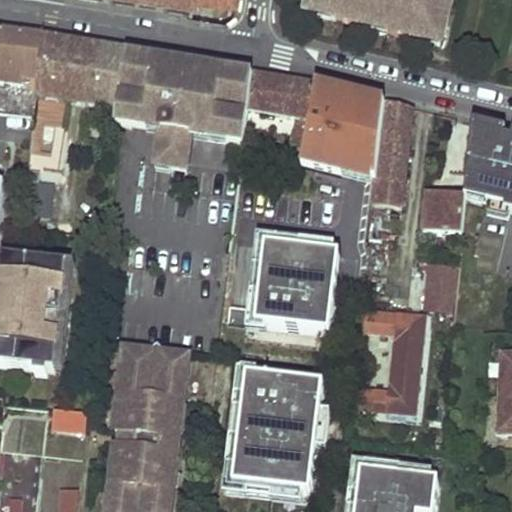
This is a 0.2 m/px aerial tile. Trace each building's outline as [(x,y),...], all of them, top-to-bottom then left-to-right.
[(342,17),(340,25),(370,33),(372,27),(396,32),(395,38),(425,45),(427,35),(446,40),(448,41),(457,0),(315,0),(313,10),(316,10),(342,17)] [(316,10),(313,20),(340,25),(342,17),(316,10)] [(370,33),(370,35),(394,41),(395,38),(396,32),(372,27),(370,33)] [(0,34),(0,85),(27,90),(30,72),(40,72),(43,41),(12,36),(0,34)] [(427,35),(425,45),(444,49),(446,40),(427,35)] [(40,72),(38,102),(67,106),(74,45),(43,41),(40,72)] [(74,45),(67,106),(90,109),(97,49),(74,45)] [(111,52),(97,49),(90,109),(121,114),(127,54),(111,52)] [(144,57),(127,54),(121,114),(120,128),(148,132),(149,127),(165,129),(164,135),(159,165),(174,168),(174,173),(189,175),(194,140),(195,134),(229,139),(228,145),(245,148),(249,111),(253,79),(242,76),(239,77),(239,78),(221,75),(143,63),(144,57)] [(221,75),(223,68),(185,63),(144,57),(143,63),(221,75)] [(253,79),(249,111),(312,125),(318,90),(253,79)] [(388,105),(318,90),(312,125),(302,170),(375,186),(380,186),(388,105)] [(371,211),(370,221),(393,223),(394,214),(404,214),(414,112),(402,109),(388,105),(380,186),(375,186),(371,211)] [(165,129),(149,127),(148,132),(164,135),(165,129)] [(493,131),(476,128),(475,137),(490,141),(493,131)] [(30,164),(33,132),(19,131),(15,162),(30,164)] [(490,141),(475,137),(469,192),(493,198),(498,180),(511,184),(511,136),(493,131),(490,141)] [(195,134),(194,140),(228,145),(229,139),(195,134)] [(467,203),(490,210),(489,219),(510,224),(511,218),(511,217),(511,184),(498,180),(493,198),(469,192),(467,203)] [(467,203),(446,201),(445,205),(430,204),(426,232),(463,236),(467,203)] [(270,232),(261,312),(336,320),(345,240),(270,232)] [(67,261),(3,254),(1,275),(29,278),(28,290),(0,287),(0,328),(23,331),(22,343),(0,340),(0,362),(36,366),(36,371),(48,372),(48,368),(56,368),(67,261)] [(56,368),(64,369),(75,261),(67,261),(56,368)] [(457,301),(459,278),(456,278),(457,269),(450,268),(449,277),(444,276),(441,300),(457,301)] [(1,275),(0,281),(0,287),(28,290),(29,278),(1,275)] [(358,413),(417,418),(426,319),(369,314),(367,335),(398,338),(392,394),(361,391),(358,413)] [(23,331),(0,328),(0,340),(22,343),(23,331)] [(173,511),(189,376),(178,375),(179,362),(180,361),(139,356),(139,357),(138,370),(126,369),(119,437),(121,437),(126,437),(125,451),(120,451),(112,511),(173,511)] [(126,369),(138,370),(139,357),(128,356),(126,369)] [(506,368),(511,368),(511,357),(503,357),(502,368),(506,368)] [(189,376),(190,363),(179,362),(178,375),(189,376)] [(252,362),(240,472),(317,481),(330,371),(252,362)] [(58,416),(55,434),(84,439),(87,421),(58,416)] [(504,429),(499,429),(499,440),(510,441),(510,437),(510,429),(504,429)] [(363,477),(358,511),(435,511),(438,484),(363,477)] [(63,511),(78,511),(80,498),(65,497),(63,511)] [(24,511),(25,503),(7,502),(6,511),(24,511)]
